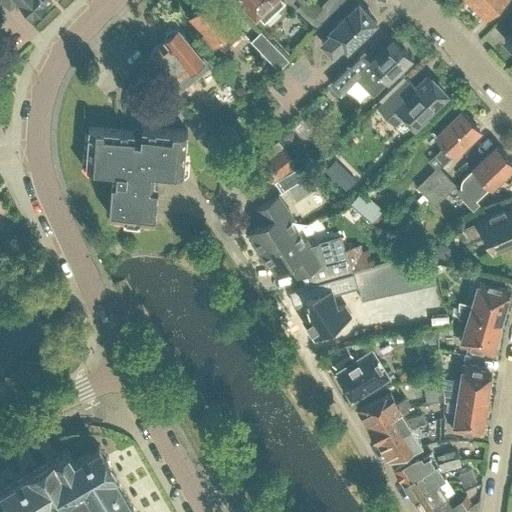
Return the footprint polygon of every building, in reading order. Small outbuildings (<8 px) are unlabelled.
[(5,0),(8,2),(13,1),(13,0),(22,0),(33,11),(34,10),(39,10),(44,5),(44,0),(5,0)] [(197,6),(189,14),(205,29),(202,32),(211,42),(215,39),(223,47),(241,29),(233,21),(234,20),(213,0),(197,0),(197,6)] [(244,0),(254,11),(255,10),(263,18),(281,0),(244,0)] [(324,0),(313,12),(323,21),(342,0),(324,0)] [(472,0),(485,13),(497,0),(472,0)] [(357,1),(328,30),(326,32),(327,34),(321,40),(333,52),(342,42),(348,47),(375,19),(357,1)] [(323,21),(313,12),(301,2),(296,8),(317,27),(323,21)] [(511,27),(503,36),(511,45),(511,19),(509,22),(511,24),(511,27)] [(166,37),(149,51),(188,98),(200,88),(184,69),(202,54),(178,24),(178,25),(171,24),(165,29),(165,36),(166,37)] [(288,58),(260,30),(250,39),(278,68),(288,58)] [(363,48),(347,64),(346,63),(329,80),(340,91),(355,76),(367,88),(372,93),(373,92),(387,78),(410,55),(392,37),(372,57),(363,48)] [(403,114),(405,115),(413,124),(424,113),(445,92),(430,77),(429,78),(426,75),(415,85),(407,76),(387,96),(377,104),(395,122),(403,114)] [(445,143),(434,154),(442,162),(453,151),(454,151),(479,126),(460,108),(435,133),(445,143)] [(86,165),(116,167),(117,167),(120,128),(89,125),(87,151),(86,165)] [(141,129),(120,128),(117,167),(116,167),(115,174),(112,174),(109,214),(154,217),(157,178),(153,178),(154,166),(150,166),(153,126),(141,125),(141,129)] [(186,128),(153,126),(150,166),(154,166),(183,168),(186,128)] [(460,184),(461,185),(461,186),(461,188),(462,189),(463,191),(473,201),(511,162),(511,160),(495,143),(463,175),(462,176),(461,178),(461,180),(460,181),(460,182),(460,184)] [(261,163),(273,179),(295,162),(283,146),(261,163)] [(416,185),(425,195),(446,174),(437,165),(416,185)] [(297,166),(274,180),(281,191),(304,176),(297,166)] [(434,204),(455,183),(446,174),(425,195),(434,204)] [(251,239),(259,252),(297,229),(290,218),(293,217),(278,193),(254,208),(262,222),(249,230),(254,238),(251,239)] [(479,223),(465,230),(469,240),(484,233),(493,253),(511,244),(510,241),(511,240),(511,206),(503,211),(502,209),(488,216),(489,217),(479,222),(479,223)] [(320,243),(311,245),(306,237),(303,239),(297,229),(259,252),(268,266),(270,264),(275,272),(289,263),(297,276),(298,276),(301,284),(305,283),(315,280),(325,277),(335,274),(345,271),(350,269),(339,236),(320,241),(320,243)] [(406,253),(414,286),(424,284),(416,250),(406,253)] [(416,250),(424,284),(434,281),(429,259),(420,257),(418,250),(416,250)] [(396,256),(403,288),(414,286),(406,253),(396,256)] [(386,259),(393,291),(403,288),(396,256),(386,259)] [(376,262),(383,293),(393,291),(386,259),(376,262)] [(366,265),(372,295),(383,293),(376,262),(366,265)] [(355,268),(362,298),(372,295),(366,265),(355,268)] [(477,281),(471,303),(458,299),(458,307),(500,318),(508,290),(477,281)] [(351,314),(333,292),(303,298),(309,315),(300,319),(315,337),(351,314)] [(491,348),(500,318),(458,307),(457,315),(466,318),(460,339),(491,348)] [(335,365),(352,354),(346,344),(329,355),(335,365)] [(370,347),(334,371),(352,399),(389,375),(370,347)] [(460,378),(441,375),(443,393),(444,393),(457,394),(457,395),(485,400),(489,371),(479,370),(479,364),(462,362),(460,378)] [(357,407),(367,424),(401,408),(406,407),(400,397),(396,400),(390,391),(357,407)] [(444,393),(443,400),(446,400),(445,408),(455,410),(452,429),(469,431),(470,426),(481,428),(485,400),(457,395),(457,394),(444,393)] [(405,416),(403,412),(407,409),(406,407),(401,408),(367,424),(367,425),(377,441),(412,426),(411,424),(425,419),(421,411),(405,416)] [(422,443),(413,429),(412,426),(377,441),(378,442),(389,459),(422,443)] [(137,511),(114,473),(116,472),(99,444),(73,459),(68,450),(54,458),(53,457),(0,487),(0,511),(137,511)] [(436,454),(438,461),(456,456),(454,448),(436,454)] [(393,466),(403,482),(428,466),(437,461),(430,451),(423,455),(420,452),(410,455),(393,466)] [(403,482),(412,496),(438,480),(438,479),(444,475),(440,469),(460,463),(458,456),(456,456),(438,461),(437,461),(428,466),(403,482)] [(476,479),(471,467),(458,473),(464,485),(476,479)] [(412,496),(421,511),(447,494),(438,480),(412,496)] [(452,501),(447,494),(421,511),(450,511),(470,500),(465,492),(452,501)]
